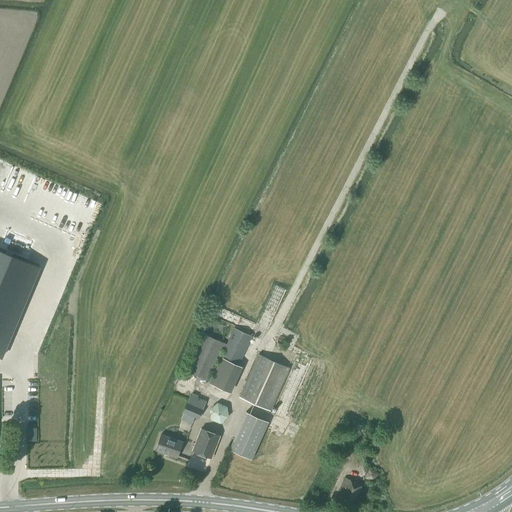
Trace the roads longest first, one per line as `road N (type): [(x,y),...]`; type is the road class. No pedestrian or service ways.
road 1 (track): [(241,409),(234,395),(257,345),(270,338),(440,12)]
road 2 (primary): [(0,508),(200,502)]
